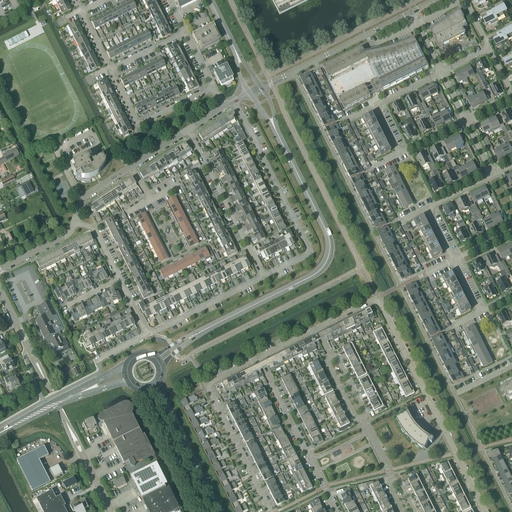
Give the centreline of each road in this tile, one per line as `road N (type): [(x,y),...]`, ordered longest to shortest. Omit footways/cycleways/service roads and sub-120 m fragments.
road 1 (primary): [(280,142),(327,234),(327,260),(195,334)]
road 2 (residential): [(485,511),(375,298)]
road 3 (residential): [(263,277),(308,250),(234,101)]
road 4 (residential): [(335,511),(259,357)]
road 5 (unclassified): [(260,88),(411,12)]
road 6 (residential): [(263,277),(188,129)]
road 7 (residential): [(213,87),(138,125),(110,70)]
road 8 (primary): [(219,511),(156,382)]
road 9 (residential): [(269,511),(206,384)]
road 10 (primary): [(141,388),(202,511)]
road 11 (residential): [(453,259),(428,208),(493,175)]
road 12 (residential): [(399,153),(375,104),(441,71)]
road 13 (residential): [(149,334),(263,277)]
